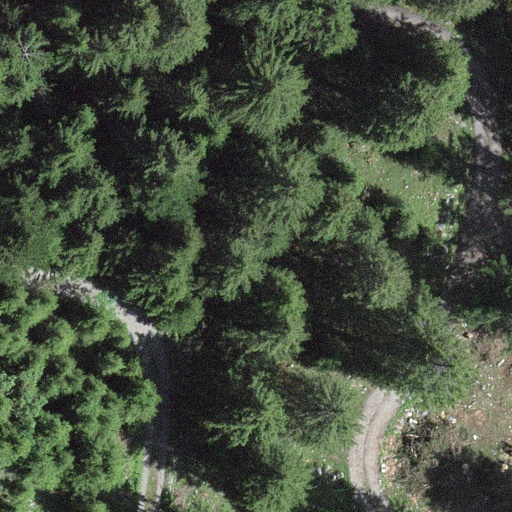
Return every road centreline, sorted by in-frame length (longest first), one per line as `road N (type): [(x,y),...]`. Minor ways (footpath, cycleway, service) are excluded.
road 1 (track): [(386,511),(479,151),(464,54),(419,0)]
road 2 (track): [(0,278),(82,283),(165,334),(183,419),(153,511)]
